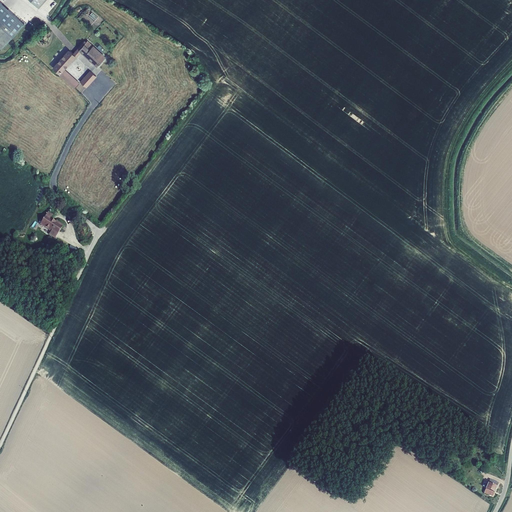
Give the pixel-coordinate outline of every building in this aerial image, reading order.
[(26,25),(0,0),(0,47),(3,50),(26,25)] [(87,8),(83,12),(87,16),(92,12),(87,8)] [(75,54),(70,50),(54,69),(76,89),(80,84),(65,69),(76,56),(77,57),(82,52),(98,66),(106,57),(89,42),(83,48),(81,47),(75,54)] [(92,71),(81,82),(87,88),(97,76),(92,71)] [(53,216),(48,212),(40,224),(51,231),(49,234),(55,238),(63,226),(56,221),(56,222),(51,219),(53,216)] [(75,256),(78,248),(71,245),(67,252),(75,256)] [(490,480),(484,494),(493,497),(499,483),(490,480)]
